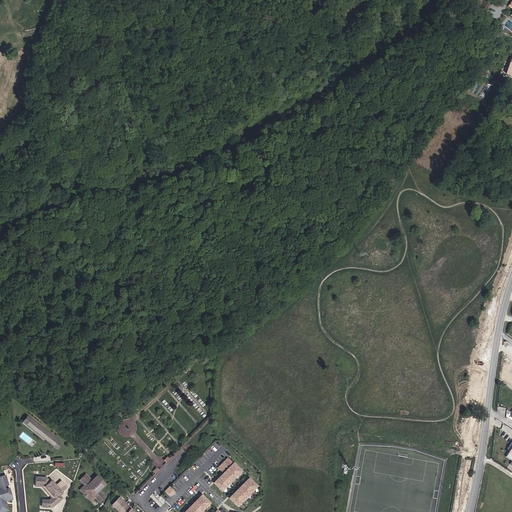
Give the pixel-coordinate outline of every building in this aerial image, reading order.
[(58,441),(30,419),(26,425),(53,447),(58,441)] [(220,491),(239,471),(226,458),(216,468),(219,471),(226,463),(229,466),(212,483),(220,491)] [(12,499),(9,489),(5,490),(4,486),(8,485),(5,476),(0,477),(0,511),(3,511),(2,510),(7,508),(5,499),(6,498),(9,500),(12,499)] [(97,491),(103,485),(99,480),(97,481),(95,479),(91,482),(85,476),(81,480),(87,486),(82,491),(91,500),(94,496),(100,502),(104,498),(97,491)] [(61,492),(67,488),(61,481),(56,486),(51,481),(50,482),(46,478),(36,477),(35,486),(42,487),(44,487),(54,498),(51,500),(51,508),(62,499),(60,496),(63,493),(61,492)] [(236,506),(255,486),(247,478),(228,498),(236,506)] [(82,491),(87,486),(81,480),(79,481),(84,486),(79,491),(83,495),(82,496),(86,499),(87,499),(91,502),(94,499),(99,504),(100,502),(94,496),(91,500),(82,491)] [(51,508),(51,500),(54,498),(44,487),(42,487),(51,498),(49,500),(42,500),(42,507),(51,508)] [(174,493),(168,488),(164,492),(169,498),(174,493)] [(199,511),(208,503),(200,496),(184,511),(199,511)] [(134,511),(119,497),(118,499),(132,511),(134,511)] [(132,511),(118,499),(112,505),(119,511),(132,511)]
